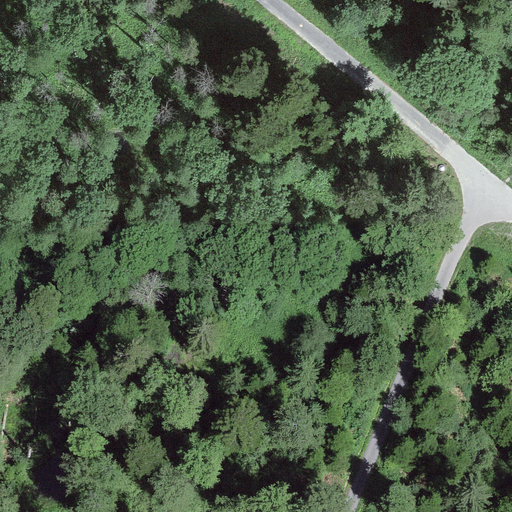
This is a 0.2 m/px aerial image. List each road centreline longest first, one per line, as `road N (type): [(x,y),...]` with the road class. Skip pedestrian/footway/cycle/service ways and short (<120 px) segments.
road 1 (track): [(350,511),(491,181)]
road 2 (track): [(270,0),(511,199)]
